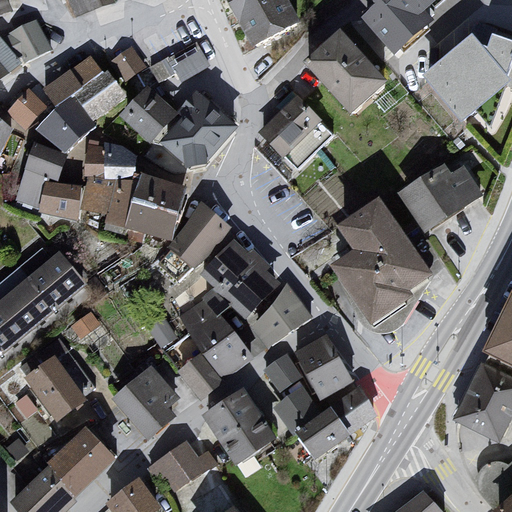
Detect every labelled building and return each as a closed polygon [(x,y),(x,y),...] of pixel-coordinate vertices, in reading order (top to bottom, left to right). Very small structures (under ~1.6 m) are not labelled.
[(67,0),(77,23),(104,16),(99,4),(121,4),(130,0),(67,0)] [(287,0),(231,0),(259,56),(305,35),(287,0)] [(376,12),(359,25),(399,69),(441,32),(411,0),(370,0),(369,2),(376,12)] [(9,40),(4,46),(22,69),(51,57),(34,29),(9,40)] [(348,34),(307,68),(354,123),(394,90),(348,34)] [(1,42),(0,42),(0,88),(22,69),(4,46),(1,42)] [(132,43),(112,59),(129,80),(149,64),(132,43)] [(511,86),(476,43),(424,82),(462,126),(511,88),(511,86)] [(201,46),(175,65),(186,80),(211,61),(201,46)] [(45,95),(61,116),(73,105),(95,130),(128,104),(106,80),(93,63),(45,95)] [(28,93),(4,118),(29,139),(52,118),(28,93)] [(151,94),(121,123),(150,152),(181,122),(151,94)] [(181,130),(161,148),(190,176),(213,171),(212,159),(238,133),(199,101),(178,116),(181,122),(181,130)] [(61,116),(37,139),(67,161),(98,133),(95,130),(73,105),(61,116)] [(295,106),(257,139),(282,166),(322,129),(295,106)] [(0,163),(15,134),(0,126),(0,163)] [(34,148),(16,209),(39,215),(48,188),(61,190),(70,163),(67,161),(34,148)] [(85,182),(89,183),(118,188),(135,188),(138,161),(121,151),(88,149),(85,182)] [(448,168),(400,199),(428,242),(484,202),(463,171),(453,178),(448,168)] [(140,188),(129,233),(176,250),(190,193),(142,181),(140,188)] [(118,188),(89,183),(80,216),(107,225),(118,188)] [(83,193),(61,190),(48,188),(39,215),(78,226),(80,216),(83,193)] [(135,188),(118,188),(107,225),(129,233),(140,188),(135,188)] [(359,257),(335,276),(379,334),(419,309),(418,299),(438,285),(387,202),(341,234),(359,257)] [(233,237),(202,207),(176,255),(198,275),(233,237)] [(237,245),(201,281),(249,333),(283,294),(272,274),(237,245)] [(0,364),(87,293),(58,263),(0,310),(0,364)] [(203,305),(175,323),(202,358),(224,387),(252,361),(230,328),(203,305)] [(511,308),(491,361),(511,371),(511,308)] [(326,341),(294,361),(305,383),(320,411),(351,391),(326,341)] [(290,354),(265,371),(285,400),(305,383),(294,361),(290,354)] [(202,358),(177,378),(199,410),(224,387),(202,358)] [(56,363),(27,384),(57,427),(87,407),(56,363)] [(511,433),(511,389),(484,372),(458,426),(504,449),(511,433)] [(151,373),(113,406),(151,446),(176,422),(166,408),(176,399),(151,373)] [(276,409),(317,462),(374,417),(359,390),(320,416),(303,389),(284,402),(276,409)] [(249,395),(204,421),(239,470),(280,446),(249,395)] [(118,465),(89,435),(49,472),(77,503),(118,465)] [(186,447),(146,473),(173,500),(209,476),(186,447)] [(49,472),(13,511),(14,511),(68,511),(77,503),(49,472)] [(163,511),(143,484),(107,511),(163,511)] [(438,511),(423,497),(402,511),(438,511)]
